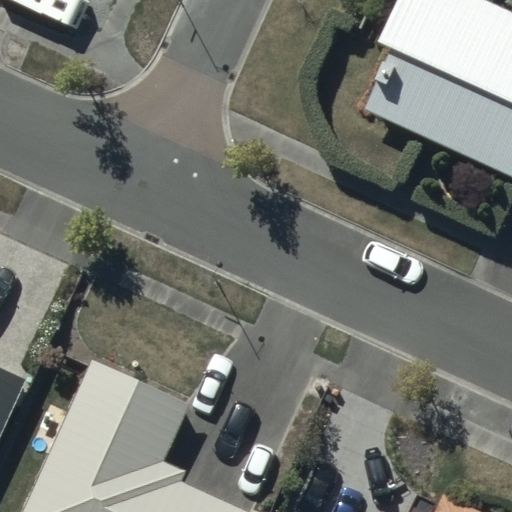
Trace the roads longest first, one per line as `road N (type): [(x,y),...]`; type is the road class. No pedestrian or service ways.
road 1 (residential): [(145,186),(511,355)]
road 2 (residential): [(145,186),(229,0)]
road 3 (residential): [(0,120),(145,186)]
